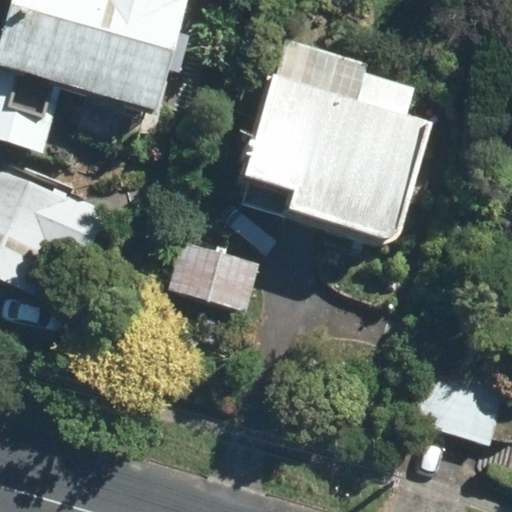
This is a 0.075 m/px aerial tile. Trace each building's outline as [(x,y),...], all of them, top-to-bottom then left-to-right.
[(8,0),(0,26),(0,147),(38,159),(59,91),(152,119),(188,0),(8,0)] [(235,181),(288,198),(282,215),(378,246),(392,237),(439,91),(280,40),(235,181)] [(0,289),(25,300),(45,253),(78,267),(102,210),(0,167),(0,289)] [(181,245),(163,293),(237,320),(255,272),(181,245)] [(511,387),(511,376),(439,351),(413,428),(489,454),(511,387)]
